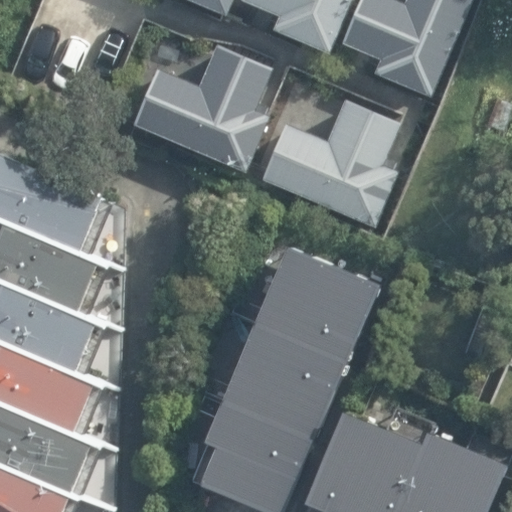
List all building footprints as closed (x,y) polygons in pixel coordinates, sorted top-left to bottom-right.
[(207,0),(239,14),(244,0),(207,0)] [(345,52),(366,0),(260,0),(292,14),(286,27),(345,52)] [(441,94),(481,0),(370,0),(353,41),(393,58),(387,71),(441,94)] [(259,171),(283,113),(271,107),(287,65),(229,42),(212,83),(171,65),(147,121),(259,171)] [(393,164),(413,122),(357,98),(339,138),(297,120),(272,178),(383,227),(408,170),(393,164)] [(115,199),(0,153),(0,214),(92,252),(115,199)] [(92,252),(0,214),(0,276),(85,312),(111,260),(92,252)] [(290,511),(298,511),(398,282),(306,244),(222,438),(234,443),(218,480),(290,511)] [(85,312),(0,276),(0,335),(84,372),(105,321),(85,312)] [(84,372),(0,335),(0,397),(76,427),(107,385),(84,372)] [(76,427),(0,397),(0,462),(75,494),(103,441),(76,427)] [(373,411),(365,407),(324,499),(352,511),(497,511),(511,479),(511,459),(442,427),(444,421),(407,404),(402,415),(376,403),(373,411)] [(67,511),(75,494),(0,462),(0,511),(67,511)]
